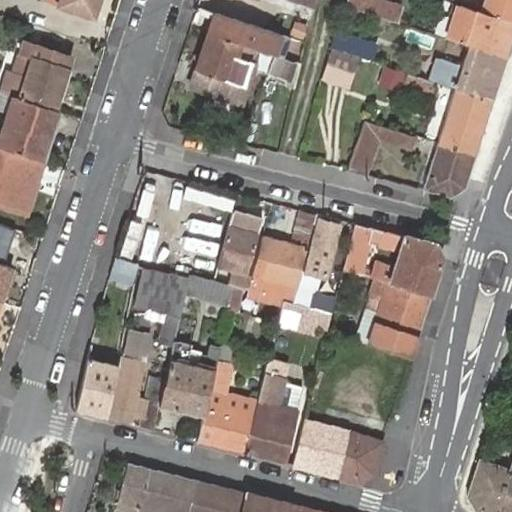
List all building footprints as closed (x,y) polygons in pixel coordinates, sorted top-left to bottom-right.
[(93,17),(98,0),(43,0),(43,1),(57,5),(93,17)] [(313,9),(316,0),(285,0),(286,0),(313,9)] [(347,0),(346,6),(395,22),(400,6),(381,0),(347,0)] [(511,20),(511,0),(483,0),(481,11),(511,20)] [(458,41),(469,8),(456,3),(445,38),(458,41)] [(507,56),(511,39),(511,20),(481,11),(469,8),(458,41),(469,45),(507,56)] [(240,42),(254,47),(276,54),(283,35),(214,13),(208,31),(240,42)] [(199,55),(195,69),(189,86),(215,94),(221,78),(227,80),(241,85),(254,47),(240,42),(208,31),(199,55)] [(18,97),(54,109),(67,69),(71,56),(23,41),(19,54),(31,58),(18,97)] [(493,99),(507,56),(469,45),(463,67),(456,87),(493,99)] [(358,56),(330,47),(322,70),(350,80),(358,56)] [(13,95),(18,97),(31,58),(19,54),(6,93),(13,95)] [(271,72),(287,79),(293,63),(277,57),(271,72)] [(442,82),(456,87),(463,67),(436,58),(430,79),(442,82)] [(384,68),(381,79),(404,86),(408,75),(384,68)] [(408,75),(404,86),(427,93),(431,81),(409,74),(408,75)] [(227,80),(221,78),(215,94),(236,102),(241,85),(227,80)] [(475,154),(493,99),(456,87),(438,143),(475,154)] [(0,146),(42,160),(58,110),(54,109),(18,97),(13,95),(0,134),(0,146)] [(410,148),(414,136),(389,128),(364,121),(346,169),(366,175),(379,139),(386,141),(410,148)] [(464,188),(475,154),(438,143),(423,188),(450,195),(464,188)] [(0,202),(25,211),(42,160),(0,146),(0,202)] [(231,268),(227,283),(232,285),(247,289),(250,277),(251,273),(247,272),(262,218),(232,210),(217,264),(231,268)] [(266,219),(262,218),(247,272),(251,273),(262,236),(266,219)] [(318,220),(304,270),(300,271),(292,302),(309,306),(313,291),(316,292),(321,274),(326,276),(339,225),(318,220)] [(372,228),(354,223),(342,268),(359,273),(372,228)] [(429,295),(442,256),(434,243),(404,235),(381,230),(378,245),(399,251),(388,282),(429,295)] [(262,236),(251,273),(250,277),(296,288),(300,271),(306,247),(262,236)] [(0,285),(7,264),(12,249),(0,245),(0,285)] [(132,283),(138,263),(115,256),(108,276),(128,282),(132,283)] [(359,273),(342,268),(338,284),(353,289),(359,273)] [(184,292),(187,278),(142,269),(134,304),(166,311),(159,340),(173,343),(173,340),(179,314),(184,292)] [(227,283),(213,280),(188,273),(187,278),(184,292),(228,304),(232,285),(227,283)] [(124,295),(128,282),(108,276),(108,279),(105,290),(124,295)] [(429,295),(388,282),(384,293),(374,323),(368,343),(409,356),(429,295)] [(374,323),(384,293),(371,289),(361,319),(355,339),(368,343),(374,323)] [(330,311),(309,306),(305,322),(326,327),(330,311)] [(165,378),(159,404),(203,415),(209,388),(213,372),(214,368),(215,361),(218,346),(210,344),(208,353),(189,348),(190,344),(173,340),(173,343),(168,362),(165,378)] [(87,358),(75,410),(105,418),(105,415),(116,365),(98,360),(100,349),(89,347),(87,358)] [(98,360),(116,365),(119,354),(100,349),(98,360)] [(116,365),(105,415),(131,422),(145,361),(125,356),(126,351),(120,350),(119,354),(116,365)] [(232,366),(215,361),(214,368),(230,371),(232,366)] [(209,388),(227,393),(232,372),(230,371),(214,368),(213,372),(209,388)] [(306,411),(309,398),(294,394),(291,408),(276,405),(283,379),(263,373),(257,400),(254,414),(244,452),(285,462),(298,409),(306,411)] [(140,426),(153,429),(159,404),(165,378),(151,375),(140,426)] [(218,405),(254,414),(257,400),(227,393),(209,388),(203,415),(203,416),(215,419),(218,405)] [(198,440),(244,452),(254,414),(218,405),(215,419),(203,416),(198,440)] [(303,419),(293,464),(338,475),(348,431),(303,419)] [(371,472),(381,441),(348,431),(338,475),(358,479),(371,472)] [(511,511),(511,457),(509,468),(498,511),(511,511)] [(479,459),(467,496),(474,509),(487,511),(498,511),(509,468),(479,459)] [(137,505),(147,467),(126,462),(117,500),(128,502),(137,505)] [(188,511),(197,480),(147,467),(137,505),(135,511),(188,511)] [(240,511),(246,493),(197,480),(188,511),(240,511)] [(290,511),(292,505),(246,493),(240,511),(290,511)] [(135,511),(137,505),(128,502),(125,511),(135,511)]
